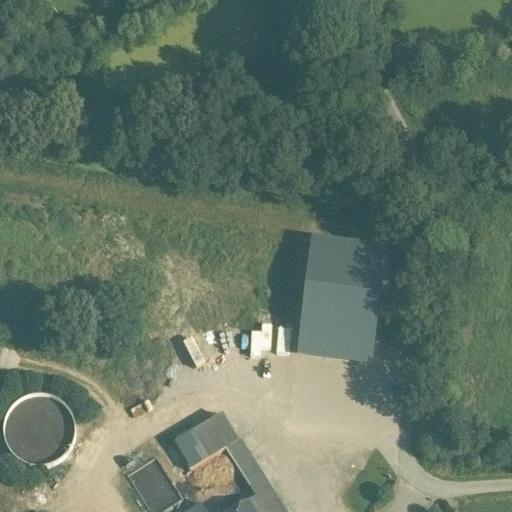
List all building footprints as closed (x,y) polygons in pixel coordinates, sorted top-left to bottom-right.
[(313,249),(302,337),(375,347),(387,259),(313,249)] [(299,361),(373,370),(375,347),(302,337),(300,344),(299,361)] [(74,448),(76,434),(73,421),(65,409),(54,402),(40,399),(26,402),(15,410),(7,422),(5,435),(7,449),(15,461),(27,468),(41,471),(55,468),(66,460),(74,448)] [(284,511),(241,444),(226,452),(257,500),(239,511),(204,511),(202,507),(193,511),(284,511)] [(167,511),(184,502),(157,459),(128,478),(149,511),(167,511)]
